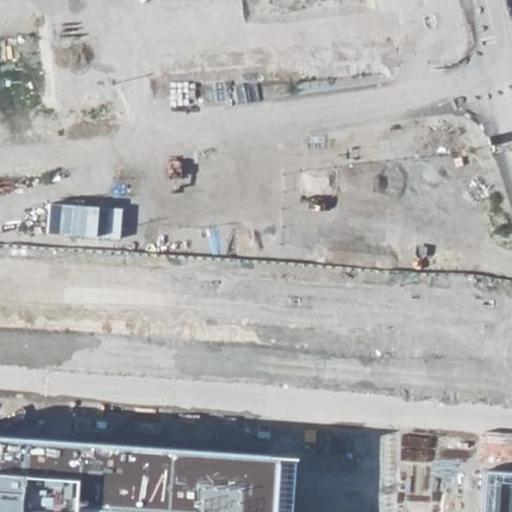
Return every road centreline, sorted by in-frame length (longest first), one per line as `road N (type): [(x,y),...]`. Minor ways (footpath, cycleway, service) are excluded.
road 1 (tertiary): [(0,374),(451,412)]
road 2 (residential): [(451,412),(410,28)]
road 3 (residential): [(131,56),(410,28)]
road 4 (residential): [(148,255),(131,56)]
